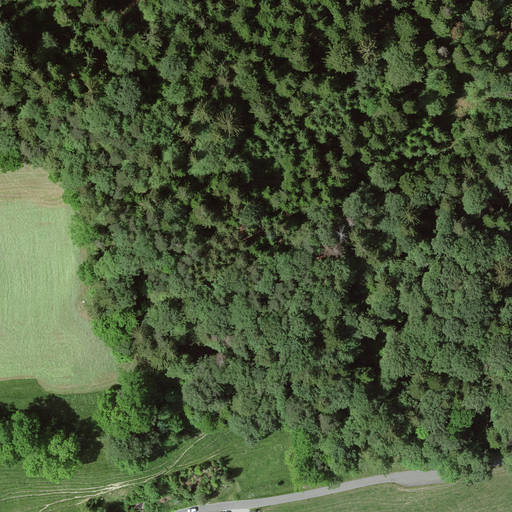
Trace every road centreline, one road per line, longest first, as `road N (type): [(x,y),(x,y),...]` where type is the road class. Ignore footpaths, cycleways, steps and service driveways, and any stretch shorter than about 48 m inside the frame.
road 1 (unclassified): [(191,511),(511,458)]
road 2 (track): [(35,0),(106,59),(175,74),(176,132),(201,180)]
road 3 (track): [(369,0),(480,137)]
road 4 (track): [(181,87),(209,85),(321,0)]
